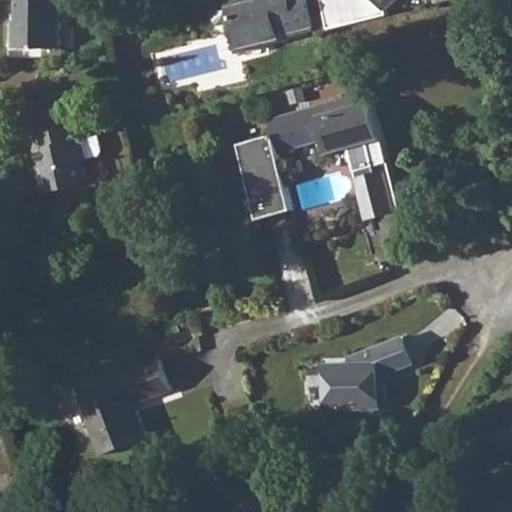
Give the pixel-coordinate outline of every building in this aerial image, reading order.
[(65,0),(20,0),(20,19),(17,20),(17,45),(65,45),(65,0)] [(263,0),(235,0),(229,1),(216,4),(213,9),(216,22),(221,24),(234,22),(240,49),(281,39),(280,33),(289,31),(290,33),(314,27),(307,0),(271,0),(264,2),(263,0)] [(381,0),(327,0),(334,28),(393,13),(393,10),(388,7),(381,0)] [(355,95),(272,118),(277,132),(283,151),(326,136),(329,150),(349,145),(356,170),(375,164),(358,105),(355,95)] [(79,124),(40,134),(43,152),(40,152),(46,174),(41,175),(46,196),(90,185),(85,163),(99,160),(102,155),(98,134),(82,138),(79,124)] [(277,132),(243,142),(263,216),(299,207),(283,151),(277,132)] [(394,209),(384,171),(358,177),(369,216),(394,209)] [(407,340),(374,353),(384,410),(389,410),(389,387),(384,386),(384,377),(389,377),(417,366),(407,340)] [(357,366),(332,366),(332,411),(384,410),(374,353),(356,360),(357,366)] [(163,361),(80,388),(102,455),(149,440),(137,404),(174,392),(163,361)]
